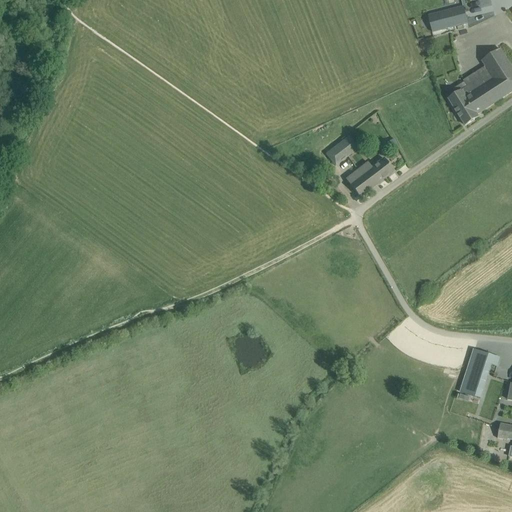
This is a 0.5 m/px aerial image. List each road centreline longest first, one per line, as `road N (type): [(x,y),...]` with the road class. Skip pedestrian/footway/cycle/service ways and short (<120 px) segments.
road 1 (unclassified): [(511,340),(429,329),(405,305),(356,218),(511,105)]
road 2 (track): [(0,375),(356,218)]
